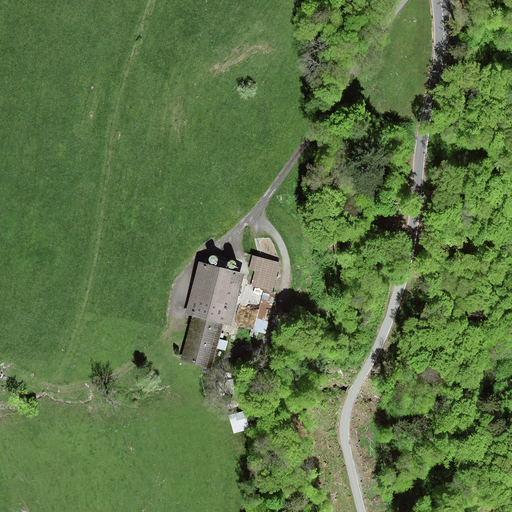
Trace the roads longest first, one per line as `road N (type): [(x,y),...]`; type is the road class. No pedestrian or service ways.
road 1 (unclassified): [(361,511),(345,416),(407,255),(438,66),(435,0)]
road 2 (track): [(177,323),(183,280),(256,214),(408,0)]
road 3 (track): [(229,359),(266,340),(288,280),(286,254),(256,214)]
